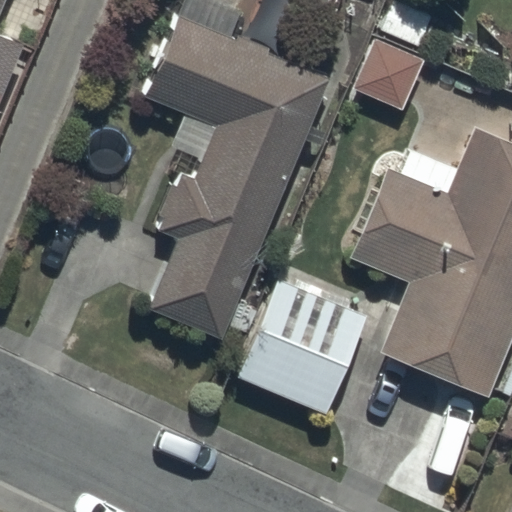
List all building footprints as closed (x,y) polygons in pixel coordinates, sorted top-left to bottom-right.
[(0,7),(2,0),(0,0),(0,84),(14,51),(0,45),(0,7)] [(237,13),(202,0),(177,0),(140,105),(178,119),(166,152),(197,163),(190,182),(173,176),(152,235),(171,242),(144,317),(219,345),(225,329),(243,336),(251,313),(236,308),(288,168),(293,170),(327,78),(226,41),(237,13)] [(421,65),(369,42),(347,92),(399,115),(421,65)] [(484,405),(511,334),(511,150),(467,132),(451,172),(404,153),(394,178),(382,173),(346,264),(405,288),(376,361),(484,405)] [(362,316),(273,281),(232,384),(322,419),(362,316)]
